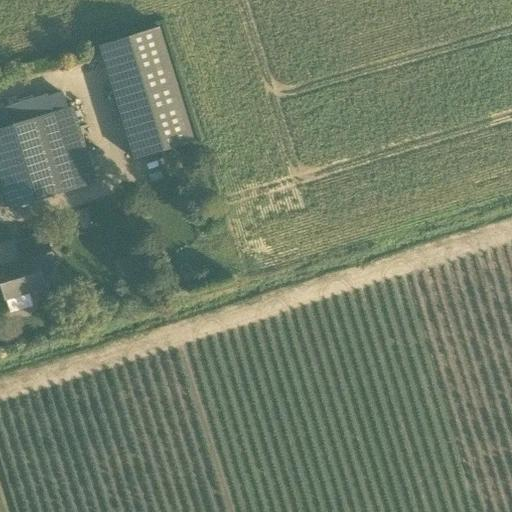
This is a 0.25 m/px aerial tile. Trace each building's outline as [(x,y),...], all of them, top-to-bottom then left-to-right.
[(133,159),(195,140),(160,27),(97,46),(133,159)] [(0,128),(50,113),(46,97),(0,111),(0,128)] [(0,177),(10,209),(91,184),(67,108),(50,113),(0,128),(0,177)] [(0,266),(0,281),(5,299),(46,286),(40,265),(54,260),(47,235),(16,245),(21,260),(0,266)] [(142,255),(130,258),(134,277),(147,274),(142,255)]
